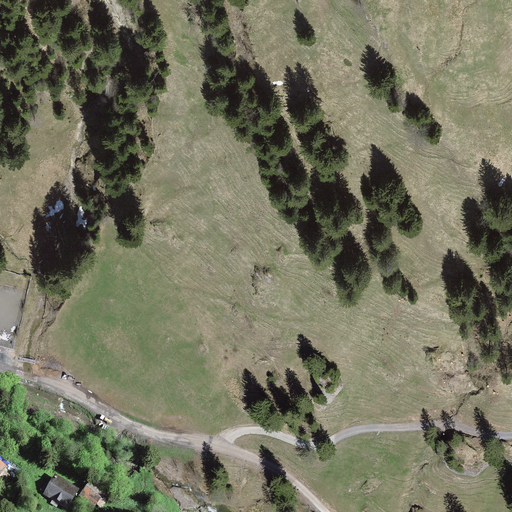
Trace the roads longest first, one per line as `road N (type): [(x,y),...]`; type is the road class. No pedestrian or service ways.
road 1 (track): [(511,435),(361,429),(318,448),(253,430),(221,447)]
road 2 (track): [(221,447),(152,434),(0,367)]
road 3 (track): [(326,511),(284,477),(221,447)]
